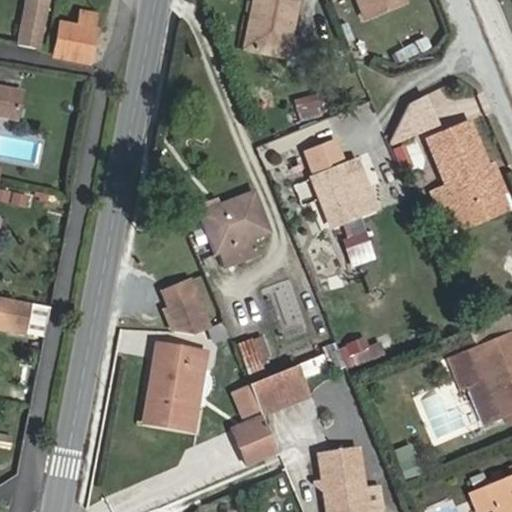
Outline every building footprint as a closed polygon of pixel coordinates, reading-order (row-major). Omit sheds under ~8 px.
[(291,0),(250,0),(240,64),(282,68),(291,0)] [(353,0),(359,14),(395,0),(353,0)] [(26,10),(16,60),(36,64),(47,14),(26,10)] [(62,34),(55,68),(86,74),(96,25),(83,23),(80,38),(62,34)] [(320,96),(294,98),(295,121),(322,119),(320,96)] [(0,128),(22,133),(26,108),(0,103),(0,128)] [(492,192),(479,165),(458,122),(418,139),(437,184),(422,191),(438,224),(454,217),(451,212),(492,192)] [(296,163),(305,185),(338,171),(329,149),(296,163)] [(504,202),(485,162),(479,165),(492,192),(451,212),(454,217),(457,224),(504,202)] [(326,234),(372,216),(349,166),(338,171),(305,185),(326,234)] [(193,226),(211,271),(267,246),(247,202),(193,226)] [(345,264),(364,256),(358,241),(339,248),(345,264)] [(174,347),(185,348),(205,338),(205,337),(184,293),(171,299),(164,329),(174,347)] [(0,338),(25,344),(31,314),(0,308),(0,338)] [(210,350),(223,345),(217,332),(205,337),(205,338),(210,350)] [(511,411),(511,332),(449,358),(463,392),(473,388),(487,382),(501,417),(511,411)] [(377,339),(345,349),(351,367),(383,357),(377,339)] [(260,388),(249,362),(255,360),(248,344),(226,353),(244,396),(260,388)] [(198,370),(198,369),(154,362),(144,415),(155,417),(150,440),(189,448),(194,420),(187,419),(192,390),(200,391),(203,371),(198,370)] [(260,388),(244,396),(257,425),(304,404),(290,375),(260,388)] [(473,388),(487,422),(501,417),(487,382),(473,388)] [(194,420),(200,391),(192,390),(187,419),(194,420)] [(234,452),(263,439),(257,425),(228,438),(234,452)] [(273,461),(263,439),(234,452),(243,475),(273,461)] [(357,511),(354,492),(347,453),(309,459),(317,511),(357,511)] [(416,478),(409,462),(394,468),(401,484),(416,478)] [(511,511),(511,477),(480,490),(490,511),(489,511),(511,511)] [(372,511),(369,490),(354,492),(357,511),(372,511)] [(480,490),(466,496),(472,511),(489,511),(490,511),(480,490)]
